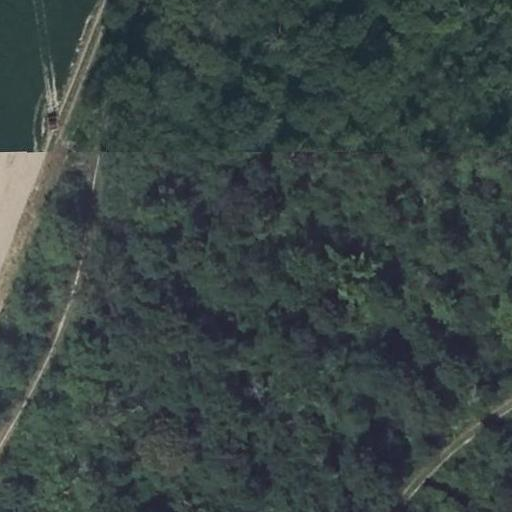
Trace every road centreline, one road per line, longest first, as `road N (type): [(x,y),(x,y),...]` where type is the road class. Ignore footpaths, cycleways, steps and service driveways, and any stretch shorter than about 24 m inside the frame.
road 1 (track): [(0,437),(64,319),(106,100),(145,0)]
road 2 (track): [(511,401),(382,511)]
